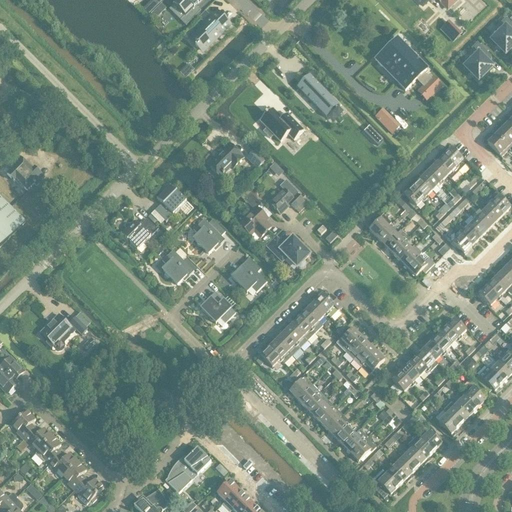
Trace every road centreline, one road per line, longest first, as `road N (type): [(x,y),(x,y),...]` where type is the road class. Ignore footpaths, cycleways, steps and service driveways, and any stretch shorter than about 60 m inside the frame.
road 1 (residential): [(329,271),(395,328),(454,274),(480,268),(511,237)]
road 2 (unclassified): [(0,28),(140,171)]
road 3 (residential): [(224,370),(365,511)]
road 4 (residential): [(0,311),(140,171)]
road 5 (residential): [(140,171),(275,33)]
road 6 (residential): [(0,421),(31,399),(108,476),(123,479)]
road 7 (residential): [(217,366),(173,318),(233,257)]
road 8 (residential): [(511,400),(416,496),(413,511)]
road 9 (residential): [(224,370),(329,271)]
road 10 (residential): [(511,185),(464,134),(511,81)]
